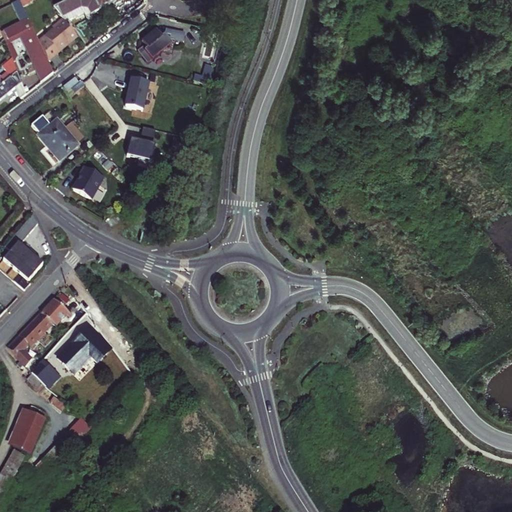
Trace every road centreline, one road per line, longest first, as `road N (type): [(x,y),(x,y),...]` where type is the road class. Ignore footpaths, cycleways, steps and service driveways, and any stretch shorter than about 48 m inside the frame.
road 1 (unclassified): [(511,442),(474,424),(377,304),(334,285)]
road 2 (residential): [(0,127),(160,0)]
road 3 (tertiary): [(296,0),(251,139),(245,192)]
road 4 (track): [(59,511),(142,416),(149,398),(140,374)]
road 5 (residential): [(88,236),(0,339)]
road 6 (tertiary): [(307,511),(280,466),(260,388)]
road 7 (tertiary): [(88,236),(0,155)]
